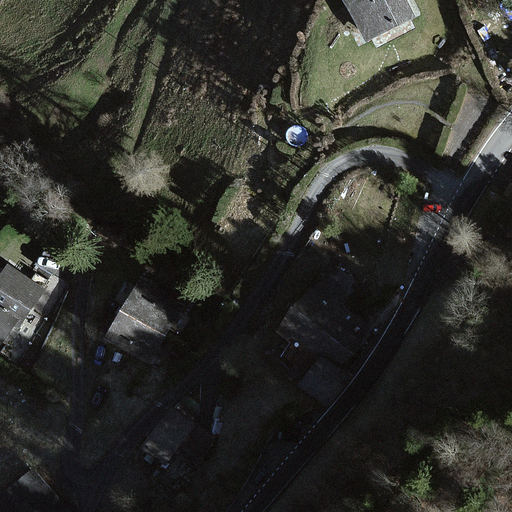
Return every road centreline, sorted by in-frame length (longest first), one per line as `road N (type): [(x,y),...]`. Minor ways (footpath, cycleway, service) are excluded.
road 1 (residential): [(455,206),(420,168),(387,155),(367,155),(328,177),(238,323),(113,455),(87,511)]
road 2 (tertiary): [(253,511),(388,342),(455,206)]
road 3 (track): [(79,268),(175,0)]
road 4 (track): [(56,288),(64,268),(79,268),(70,463),(74,476),(94,487)]
road 5 (track): [(134,0),(68,101),(0,145)]
